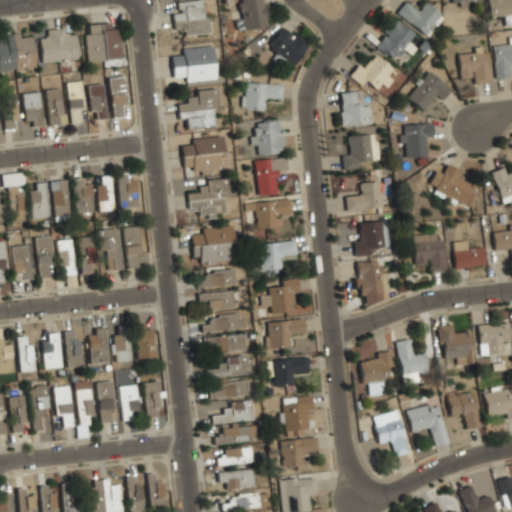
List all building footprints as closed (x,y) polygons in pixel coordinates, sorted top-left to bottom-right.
[(196,0),(176,2),(177,13),(171,14),(172,30),(181,29),(182,35),(207,33),(206,17),(201,17),(199,0),(196,0)] [(237,0),(242,29),(265,26),(261,0),(237,0)] [(423,0),(415,10),(404,1),(395,12),(422,35),(440,14),(423,0)] [(484,0),(486,17),(511,14),(511,7),(511,0),(484,0)] [(374,46),(390,58),(393,54),(396,57),(402,49),(401,48),(413,32),(394,18),(383,32),(387,35),(385,37),(382,35),(374,46)] [(82,23),(86,60),(119,57),(116,23),(108,24),(108,21),(82,23)] [(75,35),(64,35),(64,27),(37,28),(39,60),(76,58),(75,35)] [(0,33),(0,69),(34,66),(30,30),(0,33)] [(511,41),(489,44),(493,78),(506,77),(504,63),(511,62),(511,41)] [(214,79),(210,45),(180,49),(181,54),(169,56),(172,78),(184,76),(184,82),(214,79)] [(485,47),(455,50),(458,75),(469,75),(470,83),(488,81),(485,47)] [(347,75),(359,85),(363,80),(374,89),(391,69),(374,54),(369,61),(367,60),(361,68),(356,64),(347,75)] [(432,93),(439,99),(449,87),(426,69),(405,96),(420,108),(432,93)] [(105,76),(110,117),(125,115),(120,74),(105,76)] [(65,121),(80,121),(80,80),(65,80),(65,121)] [(102,118),(101,83),(87,83),(88,118),(102,118)] [(241,109),(263,109),(263,98),(280,99),(281,84),(242,83),(241,109)] [(43,88),(46,124),(62,122),(59,87),(43,88)] [(175,104),(177,119),(184,118),(185,131),(204,129),(204,125),(212,125),(210,108),(216,108),(214,88),(194,90),(195,96),(184,97),(185,103),(175,104)] [(339,126),(369,122),(367,106),(362,106),(360,90),(338,92),(340,111),(337,111),(339,126)] [(38,125),(38,91),(21,91),(21,125),(38,125)] [(0,128),(16,127),(14,93),(0,93),(0,128)] [(256,155),(280,153),(278,120),(253,121),(254,135),(249,136),(249,145),(256,144),(256,155)] [(429,121),(399,123),(401,156),(424,155),(423,137),(430,137),(429,121)] [(341,169),(357,168),(356,161),(372,160),(370,133),(345,135),(347,154),(340,155),(341,169)] [(181,167),(190,166),(191,174),(211,172),(211,168),(218,168),(217,152),(222,152),(220,136),(189,138),(190,144),(179,145),(181,167)] [(284,170),(283,158),(254,159),(255,194),(275,194),(274,171),(284,170)] [(465,202),(470,183),(456,180),(459,168),(444,164),(442,172),(433,170),(428,194),(465,202)] [(500,202),(511,197),(511,169),(504,173),(501,166),(488,171),(500,202)] [(3,172),(4,219),(22,219),(21,172),(3,172)] [(117,207),(135,205),(133,178),(124,179),(124,172),(114,172),(117,207)] [(95,174),(95,208),(111,208),(111,174),(95,174)] [(73,212),(90,211),(86,176),(69,178),(73,212)] [(50,179),(51,215),(67,215),(66,178),(50,179)] [(225,197),(224,178),(204,180),(204,185),(197,186),(198,192),(185,194),(187,210),(196,209),(197,220),(213,218),(213,214),(222,213),(220,197),(225,197)] [(32,181),(33,188),(25,189),(29,217),(46,215),(42,180),(32,181)] [(380,206),(377,180),(358,182),(359,193),(357,193),(357,195),(343,197),(344,210),(380,206)] [(275,226),(274,214),(290,213),(289,199),(243,202),(244,218),(255,218),(256,227),(275,226)] [(357,222),(359,242),(352,243),(353,256),(368,254),(368,248),(382,247),(379,220),(357,222)] [(121,226),(124,266),(139,265),(136,225),(121,226)] [(189,234),(191,262),(228,259),(226,242),(232,242),(230,225),(200,228),(200,234),(189,234)] [(98,249),(108,249),(109,268),(119,267),(116,227),(97,228),(98,249)] [(511,255),(511,227),(489,230),(491,248),(508,247),(508,256),(511,255)] [(36,276),(52,275),(48,234),(33,235),(36,276)] [(89,271),(89,235),(77,235),(77,271),(89,271)] [(71,273),(72,238),(57,238),(56,273),(71,273)] [(427,271),(444,269),(441,240),(411,243),(413,266),(426,265),(427,271)] [(294,254),(294,241),(258,243),(260,270),(280,269),(279,255),(294,254)] [(27,244),(10,244),(10,278),(27,278),(27,244)] [(450,249),(453,268),(483,264),(480,245),(450,249)] [(380,302),(379,292),(382,292),(378,265),(375,266),(375,260),(355,263),(357,277),(353,278),(354,286),(357,286),(358,295),(362,294),(363,304),(380,302)] [(195,286),(232,285),(232,270),(203,271),(203,280),(195,280),(195,286)] [(259,296),(260,306),(269,305),(270,313),(293,311),(291,293),(297,292),(296,278),(280,279),(280,286),(267,287),(268,295),(259,296)] [(196,293),(197,302),(206,301),(207,310),(231,308),(230,290),(196,293)] [(199,324),(200,332),(237,329),(235,313),(206,316),(207,324),(199,324)] [(302,333),(302,319),(264,321),(266,348),(288,347),(288,333),(302,333)] [(474,325),(476,355),(500,353),(499,342),(507,341),(506,322),(474,325)] [(470,362),(467,331),(450,333),(449,323),(434,325),(438,357),(451,355),(452,364),(470,362)] [(116,334),(108,334),(111,360),(128,359),(125,324),(115,325),(116,334)] [(134,357),(151,355),(148,324),(131,326),(134,357)] [(61,330),(63,365),(78,365),(76,329),(61,330)] [(87,329),(86,361),(103,361),(104,330),(87,329)] [(35,335),(44,368),(60,363),(51,331),(35,335)] [(206,338),(208,354),(243,349),(241,333),(206,338)] [(13,335),(16,371),(31,369),(28,334),(13,335)] [(0,372),(10,371),(7,337),(0,337),(0,372)] [(399,383),(417,380),(415,369),(425,368),(423,353),(412,355),(409,337),(393,339),(399,383)] [(358,383),(390,383),(390,351),(367,351),(367,360),(358,360),(358,383)] [(216,359),(217,369),(205,369),(205,377),(245,375),(244,357),(216,359)] [(273,385),(293,384),(292,372),(307,371),(306,357),(265,360),(266,376),(272,376),(273,385)] [(107,409),(112,409),(110,379),(94,380),(96,421),(107,421),(107,409)] [(156,415),(156,380),(142,380),(142,415),(156,415)] [(207,384),(207,397),(244,395),(244,382),(207,384)] [(119,418),(136,417),(134,383),(117,384),(119,418)] [(48,416),(45,384),(26,386),(31,429),(42,428),(40,417),(48,416)] [(59,424),(68,424),(68,385),(52,385),(52,415),(59,415),(59,424)] [(511,386),(481,388),(482,412),(497,411),(497,417),(511,417),(511,386)] [(89,387),(73,388),(75,423),(90,422),(89,387)] [(477,425),(472,389),(445,393),(448,416),(458,414),(460,428),(477,425)] [(7,430),(23,430),(23,395),(7,395),(7,430)] [(306,429),(306,411),(311,411),(310,396),(280,397),(280,422),(283,422),(284,429),(306,429)] [(221,414),(209,415),(210,423),(251,419),(249,400),(228,402),(229,408),(221,408),(221,414)] [(407,429),(429,425),(433,444),(445,442),(437,400),(403,407),(407,429)] [(405,451),(396,409),(370,415),(376,444),(386,442),(389,455),(405,451)] [(212,436),(212,443),(246,441),(245,425),(219,427),(220,435),(212,436)] [(281,466),(301,465),(301,452),(316,452),(315,438),(280,439),(281,466)] [(214,464),(249,462),(249,447),(221,449),(222,457),(214,457),(214,464)] [(223,482),(224,490),(251,486),(249,468),(215,472),(217,482),(223,482)] [(147,508),(162,508),(161,481),(153,482),(152,474),(146,474),(147,508)] [(132,484),(131,475),(123,477),(128,511),(143,509),(139,483),(132,484)] [(511,480),(509,481),(508,476),(495,479),(502,508),(511,505),(511,480)] [(110,511),(120,511),(116,484),(107,485),(106,478),(91,480),(92,487),(82,488),(84,511),(110,511)] [(60,511),(74,511),(74,483),(60,484),(60,511)] [(54,511),(52,485),(38,486),(40,511),(54,511)] [(464,511),(493,511),(487,495),(475,499),(469,485),(456,490),(464,511)] [(22,496),(22,488),(16,488),(16,511),(33,511),(33,495),(22,496)] [(0,498),(0,511),(10,511),(10,493),(2,493),(2,498),(0,498)] [(219,510),(256,509),(255,494),(226,495),(227,503),(219,503),(219,510)] [(453,511),(452,511),(449,511),(438,511),(434,501),(421,507),(423,511),(453,511)]
